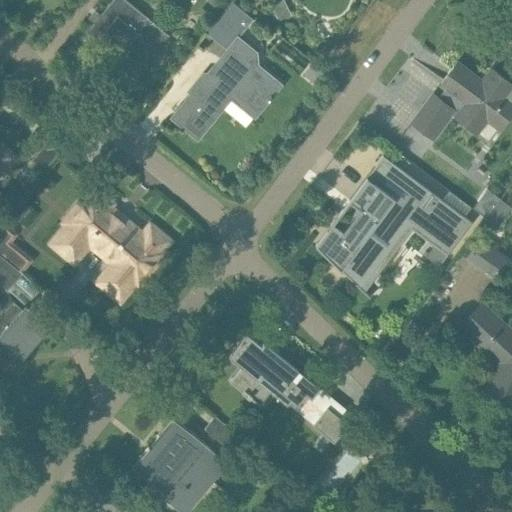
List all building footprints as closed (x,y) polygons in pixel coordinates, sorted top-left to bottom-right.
[(94,23),(87,32),(98,41),(100,38),(120,54),(137,33),(152,45),(157,49),(169,35),(164,30),(126,0),(112,0),(100,16),(97,13),(91,20),(94,23)] [(218,0),(209,0),(208,2),(218,9),(223,3),(218,0)] [(284,0),(279,0),(270,5),(278,21),(291,14),(284,0)] [(218,22),(237,37),(252,18),(233,3),(218,22)] [(256,52),(237,37),(220,59),(224,62),(217,70),(203,73),(189,90),(192,92),(172,117),(197,137),(231,96),(255,115),(267,101),(268,102),(273,96),(272,95),(280,84),(257,65),(256,52)] [(486,120),(495,108),(508,118),(511,112),(511,83),(497,72),(488,84),(463,65),(457,61),(454,65),(440,83),(448,88),(442,97),(456,107),(450,114),(476,133),(486,120)] [(442,97),(432,89),(408,120),(433,138),(450,114),(456,107),(442,97)] [(64,145),(52,135),(32,161),(44,170),(50,163),(64,145)] [(0,179),(19,157),(0,141),(0,179)] [(376,267),(410,222),(411,222),(413,224),(439,243),(448,250),(437,264),(439,265),(472,222),(436,195),(383,154),(349,200),(360,208),(359,208),(352,218),(343,230),(334,223),(344,209),(342,208),(332,222),(315,244),(369,297),(371,296),(364,290),(379,271),(376,268),(376,267)] [(118,202),(93,181),(59,222),(61,224),(46,242),(75,267),(90,249),(106,263),(92,281),(121,305),(136,288),(139,290),(171,252),(167,249),(175,240),(150,219),(142,228),(116,205),(118,202)] [(487,188),(473,207),(486,217),(500,197),(487,188)] [(501,198),(478,230),(489,238),(503,218),(511,207),(501,198)] [(0,223),(0,252),(21,269),(29,260),(8,241),(14,234),(1,222),(0,223)] [(510,259),(480,237),(464,258),(494,280),(510,259)] [(21,269),(0,252),(0,282),(7,289),(22,272),(20,270),(21,269)] [(0,366),(0,367),(12,354),(15,350),(22,356),(22,357),(24,355),(29,350),(31,348),(38,340),(40,338),(47,330),(49,328),(48,327),(44,324),(45,324),(25,306),(22,309),(13,300),(0,314),(0,366)] [(511,332),(481,305),(460,326),(500,363),(484,393),(511,407),(511,332)] [(303,407),(319,386),(291,363),(274,350),(263,341),(261,343),(247,332),(229,355),(241,366),(229,380),(242,390),(241,391),(249,398),(252,394),(248,391),(258,379),(286,402),(290,397),(303,407)] [(312,424),(334,442),(348,424),(327,406),(312,424)] [(211,448),(170,415),(146,444),(150,447),(133,467),(165,493),(163,496),(182,511),(186,511),(227,462),(211,448)] [(205,428),(234,453),(245,441),(215,416),(205,428)]
